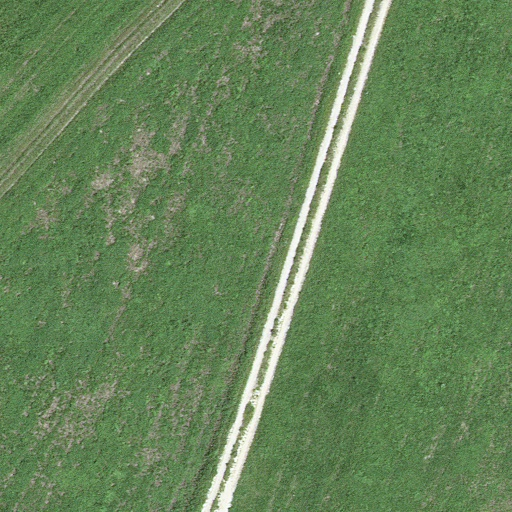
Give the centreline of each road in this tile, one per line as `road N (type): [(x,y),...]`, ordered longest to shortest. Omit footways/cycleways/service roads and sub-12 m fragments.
road 1 (track): [(210,511),(375,0)]
road 2 (track): [(180,0),(0,188)]
